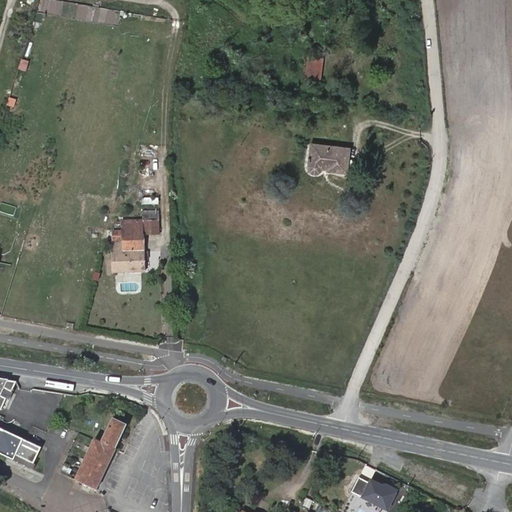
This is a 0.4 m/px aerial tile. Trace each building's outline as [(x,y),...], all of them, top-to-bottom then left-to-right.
[(322,84),(325,59),(309,56),(306,82),(322,84)] [(323,170),(347,173),(351,149),(312,143),(308,169),(311,169),(311,172),(312,174),(318,175),(323,170)] [(143,220),(123,221),(123,230),(123,240),(114,241),(113,241),(114,272),(145,271),(143,234),(158,232),(156,211),(143,212),(143,220)] [(113,231),(114,241),(123,240),(123,230),(113,231)] [(8,382),(0,380),(0,452),(15,459),(17,454),(35,462),(41,449),(0,429),(0,397),(5,388),(8,382)] [(17,383),(8,382),(5,388),(12,392),(17,383)] [(126,426),(112,420),(101,443),(94,440),(75,480),(97,491),(115,451),(114,450),(126,426)] [(361,475),(353,489),(376,501),(386,482),(381,480),(379,481),(374,478),(372,480),(361,475)] [(399,489),(386,482),(376,501),(389,507),(399,489)]
